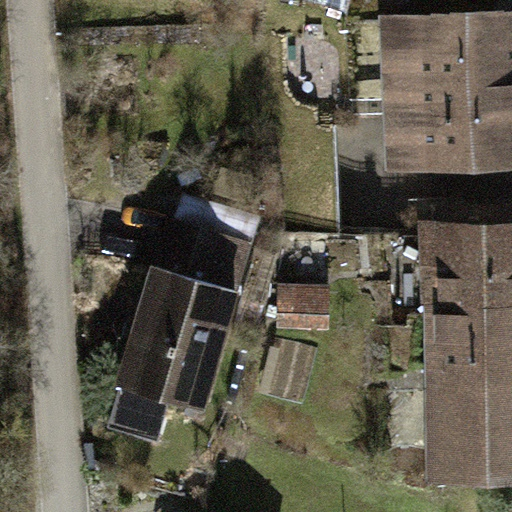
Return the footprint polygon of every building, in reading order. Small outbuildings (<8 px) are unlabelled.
[(145,0),(176,9),(178,0),(145,0)] [(300,0),(351,11),(355,0),(385,0),(414,7),(416,0),(300,0)] [(511,14),(396,19),(399,93),(511,88),(511,14)] [(419,155),(420,165),(511,161),(511,88),(399,93),(401,138),(407,137),(408,156),(419,155)] [(434,221),(436,305),(511,303),(511,204),(479,205),(479,210),(442,210),(442,220),(434,221)] [(205,404),(252,242),(177,220),(163,268),(160,268),(115,423),(160,436),(172,395),(205,404)] [(330,290),(286,290),(286,326),(330,326),(330,290)] [(511,303),(436,305),(440,481),(511,479),(511,303)]
